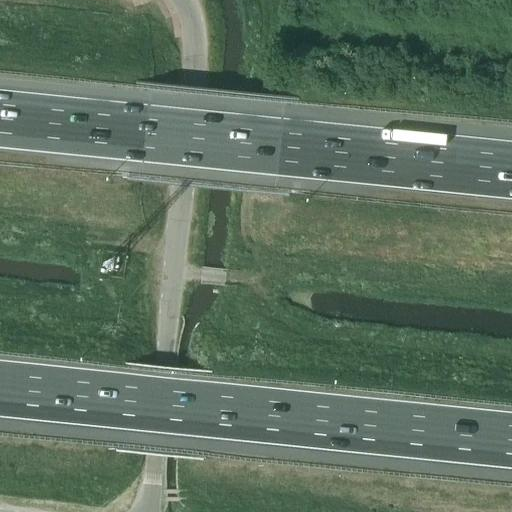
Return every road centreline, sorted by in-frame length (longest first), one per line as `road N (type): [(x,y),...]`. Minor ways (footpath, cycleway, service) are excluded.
road 1 (tertiary): [(151,511),(197,58),(187,0)]
road 2 (motorway): [(0,391),(511,443)]
road 3 (motorway): [(511,171),(0,121)]
